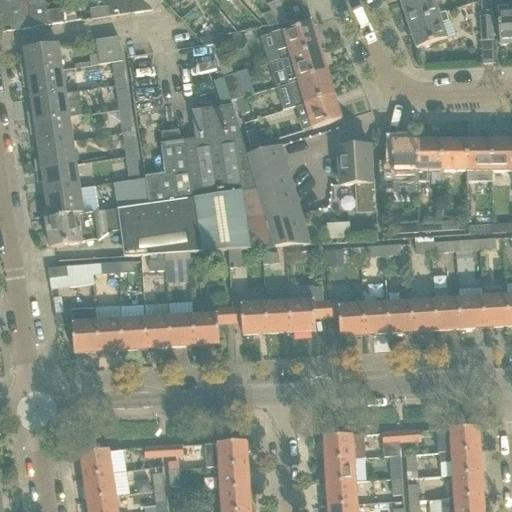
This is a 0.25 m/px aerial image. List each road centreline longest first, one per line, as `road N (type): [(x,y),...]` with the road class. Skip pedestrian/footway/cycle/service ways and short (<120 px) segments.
road 1 (tertiary): [(33,411),(278,396)]
road 2 (tertiary): [(278,396),(508,382)]
road 3 (residential): [(33,411),(0,194)]
road 4 (residential): [(511,91),(432,96),(391,83),(355,0)]
